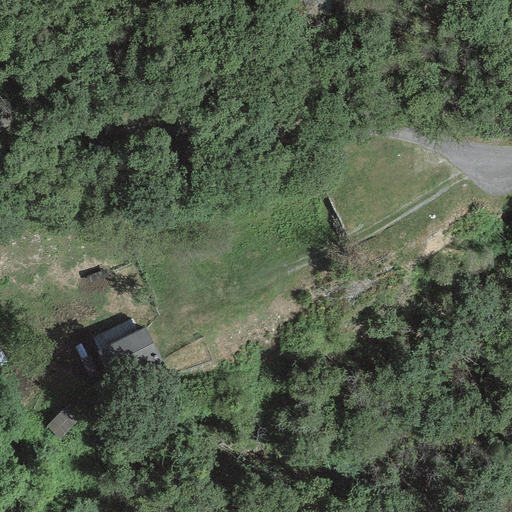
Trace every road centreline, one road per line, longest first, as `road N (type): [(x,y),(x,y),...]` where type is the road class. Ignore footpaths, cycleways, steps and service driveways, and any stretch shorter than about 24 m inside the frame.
road 1 (unclassified): [(0,124),(243,134),(372,127),(511,157)]
road 2 (track): [(168,331),(391,219),(475,155)]
